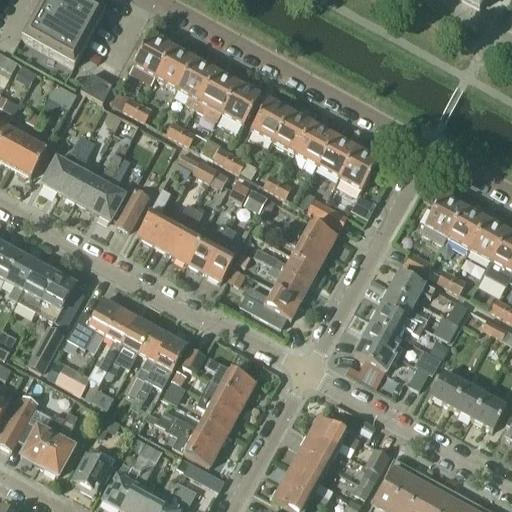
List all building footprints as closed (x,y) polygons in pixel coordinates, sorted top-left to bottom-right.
[(43,0),(20,44),(72,72),(103,16),(82,5),(73,0),(43,0)] [(444,0),(475,17),(484,0),(444,0)] [(148,40),(131,72),(154,84),(171,53),(148,40)] [(171,53),(154,84),(176,96),(193,65),(171,53)] [(193,65),(176,96),(187,103),(183,110),(193,115),(214,77),(193,65)] [(214,77),(193,115),(202,120),(206,113),(220,120),(237,89),(214,77)] [(89,79),(79,96),(79,97),(101,109),(111,91),(89,79)] [(5,90),(0,99),(9,104),(15,92),(7,87),(5,90)] [(237,89),(220,120),(242,133),(259,101),(237,89)] [(117,96),(110,110),(122,116),(130,102),(117,96)] [(140,108),(130,102),(122,116),(133,122),(140,108)] [(266,105),(249,136),(272,148),(289,118),(266,105)] [(140,108),(133,122),(143,128),(150,114),(140,108)] [(25,127),(32,131),(38,120),(31,116),(25,127)] [(289,118),(272,148),(294,160),(311,130),(289,118)] [(38,120),(32,131),(39,135),(45,124),(38,120)] [(172,126),(165,139),(176,146),(183,132),(172,126)] [(311,130),(294,160),(316,173),(333,142),(311,130)] [(183,132),(176,146),(188,152),(194,139),(183,132)] [(6,133),(0,143),(0,167),(10,173),(26,144),(6,133)] [(40,189),(57,199),(88,144),(80,140),(65,167),(55,161),(40,189)] [(333,142),(316,173),(338,184),(355,154),(333,142)] [(26,144),(10,173),(29,184),(45,154),(26,144)] [(88,144),(57,199),(74,208),(89,180),(80,175),(95,148),(88,144)] [(89,180),(74,208),(91,217),(126,152),(119,148),(113,158),(99,185),(89,180)] [(126,152),(91,217),(109,227),(124,199),(115,194),(130,167),(128,166),(131,161),(135,154),(128,150),(126,152)] [(218,151),(211,165),(225,172),(231,158),(218,151)] [(355,154),(338,184),(360,196),(377,166),(355,154)] [(181,157),(175,168),(192,177),(198,166),(181,157)] [(231,158),(225,172),(238,179),(244,165),(231,158)] [(191,180),(209,189),(216,176),(198,166),(192,177),(191,180)] [(216,176),(209,189),(220,195),(227,182),(216,176)] [(269,178),(261,192),(273,199),(280,185),(269,178)] [(280,185),(273,199),(285,205),(292,191),(280,185)] [(240,209),(248,194),(235,187),(227,201),(240,209)] [(161,194),(135,242),(152,251),(166,224),(158,219),(169,199),(161,194)] [(134,195),(114,230),(127,237),(147,202),(134,195)] [(242,211),(257,220),(266,204),(250,195),(242,211)] [(440,200),(423,231),(419,238),(442,251),(446,244),(463,213),(440,200)] [(349,216),(366,225),(374,210),(358,201),(349,216)] [(312,203),(305,216),(316,223),(324,210),(312,203)] [(264,226),(274,208),(266,204),(257,220),(257,221),(264,226)] [(166,224),(152,251),(169,260),(194,215),(186,210),(181,219),(172,214),(166,224)] [(324,210),(316,223),(339,235),(346,222),(324,210)] [(463,213),(446,244),(468,256),(485,225),(463,213)] [(194,215),(169,260),(186,270),(188,265),(201,243),(191,238),(202,219),(194,215)] [(188,265),(186,270),(203,279),(234,222),(233,222),(227,233),(219,228),(214,238),(206,234),(201,243),(188,265)] [(234,222),(203,279),(219,288),(234,261),(239,252),(229,246),(241,226),(234,222)] [(485,225),(468,256),(490,268),(492,265),(506,237),(485,225)] [(280,235),(325,260),(335,242),(309,227),(303,237),(290,229),(285,226),(280,235)] [(280,235),(270,228),(265,236),(295,252),(290,261),(316,276),(325,260),(280,235)] [(492,265),(490,268),(511,279),(507,288),(511,290),(511,240),(506,237),(492,265)] [(0,249),(0,285),(3,287),(18,259),(0,249)] [(252,261),(271,272),(307,292),(316,276),(290,261),(285,270),(256,253),(252,261)] [(409,257),(402,270),(425,282),(432,269),(409,257)] [(18,259),(3,287),(12,292),(7,303),(15,307),(36,269),(18,259)] [(249,263),(241,259),(236,268),(244,273),(249,263)] [(36,269),(15,307),(25,313),(35,318),(56,280),(36,269)] [(276,285),(271,295),(297,310),(307,292),(271,272),(267,280),(276,285)] [(227,286),(238,293),(244,281),(233,274),(227,286)] [(443,274),(435,287),(447,293),(454,280),(443,274)] [(398,276),(388,294),(414,309),(420,299),(429,304),(433,296),(398,276)] [(56,280),(35,318),(44,322),(54,328),(74,290),(56,280)] [(454,280),(447,293),(458,300),(465,286),(454,280)] [(289,326),(297,310),(271,295),(266,303),(249,293),(245,301),(289,326)] [(414,330),(421,334),(426,325),(410,317),(414,309),(388,294),(379,310),(414,330)] [(496,303),(488,316),(502,324),(509,310),(496,303)] [(81,316),(66,344),(76,350),(84,354),(94,336),(102,341),(118,314),(101,305),(99,309),(92,321),(92,322),(91,322),(81,316)] [(447,322),(457,328),(466,314),(455,308),(447,322)] [(370,327),(396,342),(401,332),(417,341),(421,334),(414,330),(379,310),(370,327)] [(511,311),(509,310),(502,324),(511,329),(511,311)] [(101,361),(96,373),(104,377),(106,373),(134,323),(118,314),(102,341),(112,346),(103,362),(101,361)] [(104,377),(101,382),(109,387),(118,371),(127,375),(136,359),(151,332),(134,323),(106,373),(104,377)] [(480,334),(490,339),(495,330),(486,325),(480,334)] [(370,327),(361,343),(396,363),(401,355),(392,350),(396,342),(370,327)] [(495,330),(490,339),(500,345),(505,335),(495,330)] [(145,364),(126,399),(134,403),(168,342),(151,332),(136,359),(145,364)] [(47,334),(27,372),(39,379),(60,341),(47,334)] [(168,342),(134,403),(142,407),(151,391),(160,396),(185,351),(168,342)] [(352,360),(353,361),(384,378),(389,369),(392,371),(397,363),(396,363),(361,343),(352,360)] [(430,358),(441,364),(447,353),(444,352),(445,351),(436,346),(430,358)] [(0,347),(0,364),(3,366),(11,353),(0,347)] [(188,353),(179,370),(195,379),(204,361),(188,353)] [(423,362),(416,374),(427,380),(433,368),(423,362)] [(222,382),(218,391),(245,406),(254,389),(208,363),(203,372),(222,382)] [(64,369),(54,387),(71,396),(81,379),(64,369)] [(0,382),(5,386),(10,376),(3,372),(0,377),(0,382)] [(416,374),(407,390),(418,396),(427,380),(416,374)] [(171,386),(180,391),(185,382),(176,377),(171,386)] [(428,402),(448,413),(462,388),(442,377),(428,402)] [(81,379),(71,396),(79,401),(89,385),(89,384),(81,379)] [(245,406),(218,391),(208,386),(199,403),(236,423),(245,406)] [(462,388),(448,413),(468,424),(483,399),(462,388)] [(161,403),(170,409),(177,397),(168,391),(161,403)] [(483,399),(468,424),(491,437),(505,412),(483,399)] [(0,402),(0,421),(8,407),(0,402)] [(34,413),(36,409),(22,402),(0,442),(0,450),(10,456),(16,446),(34,413)] [(204,416),(199,425),(226,440),(236,423),(199,403),(195,411),(204,416)] [(52,423),(34,413),(16,446),(24,451),(18,462),(37,472),(63,424),(54,419),(52,423)] [(511,415),(504,430),(509,433),(503,443),(511,448),(511,415)] [(158,423),(217,456),(226,440),(199,425),(195,433),(163,416),(158,423)] [(68,418),(64,424),(73,429),(77,423),(68,418)] [(101,419),(91,439),(101,444),(111,425),(101,419)] [(170,453),(208,474),(217,456),(158,423),(156,422),(152,430),(176,443),(170,453)] [(317,423),(307,441),(337,457),(342,448),(353,455),(359,446),(317,423)] [(63,424),(37,472),(57,482),(74,451),(65,446),(74,430),(73,429),(64,424),(63,424)] [(298,457),(330,476),(335,467),(332,465),(337,457),(307,441),(298,457)] [(116,478),(101,506),(111,511),(118,511),(142,471),(152,452),(144,447),(124,483),(116,478)] [(72,487),(80,492),(79,495),(91,501),(94,495),(96,496),(113,464),(91,452),(72,487)] [(142,471),(118,511),(141,511),(150,497),(141,492),(150,476),(142,471),(147,463),(155,468),(161,457),(152,452),(142,471)] [(364,472),(378,480),(388,462),(374,454),(364,472)] [(298,457),(289,474),(318,490),(324,480),(327,482),(330,476),(298,457)] [(174,473),(182,478),(188,467),(179,463),(174,473)] [(395,467),(371,511),(398,511),(417,478),(396,466),(395,467)] [(188,467),(182,478),(190,483),(196,472),(188,467)] [(280,490),(313,508),(319,511),(323,511),(327,506),(314,498),(318,490),(289,474),(280,490)] [(417,478),(398,511),(426,511),(438,490),(417,478)] [(362,480),(357,489),(369,495),(374,487),(362,480)] [(218,497),(224,487),(215,483),(210,492),(218,497)] [(150,497),(141,511),(163,511),(176,489),(167,484),(158,501),(150,497)] [(176,489),(163,511),(186,511),(194,498),(176,489)] [(352,497),(364,504),(369,495),(357,489),(352,497)] [(270,507),(279,511),(311,511),(313,508),(280,490),(270,507)] [(438,490),(426,511),(453,511),(459,501),(438,490)] [(479,511),(459,501),(453,511),(479,511)]
